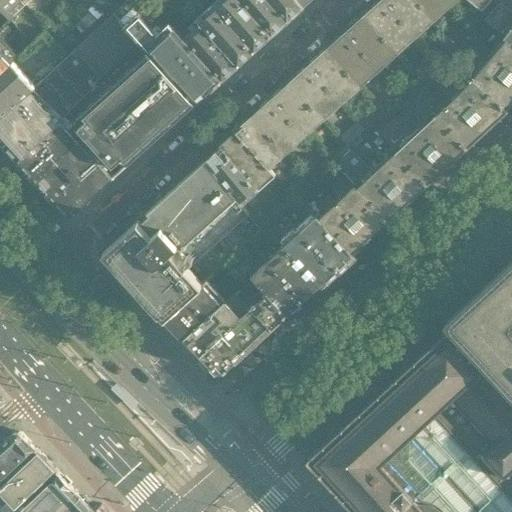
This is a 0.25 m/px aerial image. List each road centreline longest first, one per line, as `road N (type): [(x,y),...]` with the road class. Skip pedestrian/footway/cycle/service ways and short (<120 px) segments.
road 1 (residential): [(64,255),(350,0)]
road 2 (residential): [(267,456),(511,233)]
road 3 (secondary): [(136,377),(0,237)]
road 4 (secondary): [(29,379),(157,511)]
road 5 (residential): [(136,377),(111,303),(64,255)]
road 6 (secondary): [(233,476),(136,377)]
